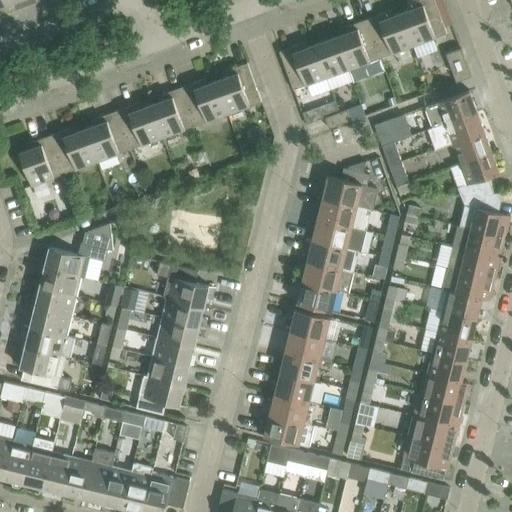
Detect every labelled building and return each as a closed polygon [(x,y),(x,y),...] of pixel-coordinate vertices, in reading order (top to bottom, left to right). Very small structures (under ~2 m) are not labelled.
[(414,45),(447,33),(441,15),(435,0),(417,0),(414,1),(414,2),(411,9),(402,12),(414,45)] [(444,0),(435,0),(441,15),(448,12),(444,0)] [(382,57),(414,45),(402,12),(392,16),(386,13),(386,12),(368,18),(382,57)] [(349,69),(382,57),(368,18),(348,25),(349,26),(346,33),(337,36),(349,69)] [(337,36),(315,44),(327,77),(349,69),(337,36)] [(294,89),(327,77),(315,44),(305,47),(299,44),(299,43),(279,50),(294,89)] [(471,75),(461,48),(446,53),(456,81),(471,75)] [(229,113),(262,101),(248,62),(228,69),(229,70),(226,77),(217,80),(229,113)] [(200,79),(182,86),(196,125),(229,113),(217,80),(207,83),(201,81),(200,79)] [(161,101),(151,104),(163,137),(196,125),(182,86),(163,93),(163,94),(161,101)] [(433,127),(444,123),(477,111),(470,90),(425,106),(433,127)] [(135,103),(116,110),(130,149),(163,137),(151,104),(142,107),(135,104),(135,103)] [(361,104),(348,108),(352,120),(365,115),(361,104)] [(348,108),(325,117),(329,128),(352,120),(348,108)] [(95,124),(85,128),(97,161),(130,149),(116,110),(98,117),(98,118),(95,124)] [(435,149),(452,143),(485,131),(477,111),(444,123),(433,127),(428,128),(435,149)] [(375,124),(382,145),(394,141),(401,138),(393,117),(375,124)] [(70,127),(50,134),(65,173),(97,161),(85,128),(76,131),(70,128),(70,127)] [(452,143),(459,163),(492,151),(485,131),(452,143)] [(68,182),(65,173),(50,134),(32,141),(33,142),(30,148),(20,152),(32,185),(33,185),(36,194),(68,182)] [(382,145),(390,165),(402,161),(394,141),(382,145)] [(500,172),(492,151),(459,163),(449,167),(454,180),(460,194),(494,192),(488,176),(500,172)] [(358,205),(363,184),(368,185),(370,173),(364,172),(366,161),(349,166),(348,168),(344,167),(341,178),(327,175),(327,176),(328,176),(323,197),(358,205)] [(402,161),(390,165),(397,186),(409,181),(402,161)] [(197,168),(189,171),(191,179),(200,176),(197,168)] [(412,189),(409,181),(397,186),(400,194),(412,189)] [(494,193),(494,192),(460,194),(464,206),(476,209),(471,228),(505,237),(511,215),(499,212),(502,200),(499,192),(494,193)] [(358,205),(323,197),(318,218),(367,230),(372,208),(358,205)] [(407,213),(419,216),(421,207),(409,204),(407,212),(407,213)] [(407,213),(405,222),(417,225),(417,224),(419,216),(407,213)] [(392,214),(389,224),(397,226),(400,216),(392,214)] [(318,218),(313,239),(360,250),(361,251),(367,230),(318,218)] [(50,246),(45,267),(85,276),(90,257),(104,260),(106,260),(108,248),(114,249),(110,222),(85,231),(83,242),(81,242),(79,253),(50,246)] [(453,245),(500,257),(501,254),(503,254),(505,249),(502,248),(505,237),(471,228),(458,225),(453,245)] [(313,239),(308,260),(355,271),(360,250),(313,239)] [(400,242),(397,255),(405,257),(408,244),(400,242)] [(384,245),(381,255),(390,258),(392,247),(384,245)] [(499,261),(500,257),(453,245),(447,266),(495,278),(498,266),(500,267),(502,261),(499,261)] [(388,266),(390,258),(381,255),(379,264),(388,266)] [(402,269),(405,257),(397,255),(394,267),(402,269)] [(303,281),(337,289),(350,292),(355,271),(308,260),(303,281)] [(198,270),(160,261),(157,273),(169,276),(167,283),(164,296),(204,305),(209,286),(216,288),(216,287),(196,282),(198,270)] [(492,290),(495,278),(447,266),(442,287),(448,289),(490,299),(491,296),(493,296),(494,291),(492,290)] [(85,277),(85,276),(45,267),(40,286),(76,295),(81,276),(85,277)] [(296,301),(296,302),(331,310),(337,289),(303,281),(298,301),(296,301)] [(108,303),(117,305),(119,295),(123,292),(124,286),(112,283),(111,290),(108,303)] [(386,296),(395,298),(404,301),(406,288),(389,284),(386,296)] [(40,286),(35,306),(72,315),(76,295),(40,286)] [(125,295),(122,306),(131,309),(136,310),(140,290),(127,287),(125,295)] [(373,289),(371,297),(379,299),(382,291),(373,289)] [(448,289),(443,310),(477,318),(482,298),(490,300),(490,299),(448,289)] [(167,297),(163,316),(199,325),(204,305),(164,296),(163,296),(167,297)] [(386,296),(381,317),(390,319),(395,298),(386,296)] [(371,297),(366,319),(374,321),(379,299),(371,297)] [(105,314),(114,316),(117,305),(108,303),(105,314)] [(67,335),(72,315),(35,306),(30,326),(67,335)] [(126,330),(131,309),(122,306),(117,327),(126,330)] [(325,338),(330,316),(294,308),(294,309),(296,309),(291,330),(325,338)] [(472,339),(477,318),(443,310),(437,331),(472,339)] [(158,336),(194,345),(199,325),(163,316),(158,336)] [(390,319),(381,317),(376,338),(385,340),(390,319)] [(97,342),(107,345),(111,325),(101,322),(96,342),(97,342)] [(25,346),(66,356),(72,357),(77,337),(67,335),(30,326),(24,325),(21,337),(27,338),(25,346)] [(364,325),(359,347),(367,349),(373,327),(364,325)] [(117,327),(112,346),(121,348),(126,330),(117,327)] [(427,328),(421,349),(432,352),(466,360),(472,339),(437,331),(427,328)] [(320,359),(325,338),(291,330),(286,351),(320,359)] [(158,336),(153,356),(190,365),(194,345),(158,336)] [(376,338),(371,359),(379,361),(385,363),(387,354),(382,353),(385,340),(376,338)] [(92,362),(102,364),(107,345),(97,342),(92,362)] [(58,388),(70,390),(72,378),(61,375),(66,356),(25,346),(20,366),(24,367),(21,379),(58,388)] [(121,348),(112,346),(110,358),(118,361),(121,348)] [(359,347),(356,357),(365,359),(367,349),(359,347)] [(286,351),(281,372),(314,380),(320,359),(286,351)] [(432,352),(427,373),(469,383),(461,381),(466,360),(432,352)] [(144,375),(185,385),(190,365),(153,356),(148,375),(144,374),(144,375)] [(371,359),(366,380),(374,382),(379,361),(371,359)] [(309,401),(314,380),(281,372),(275,393),(309,401)] [(468,387),(469,383),(427,373),(427,374),(423,373),(418,393),(464,404),(467,392),(469,393),(471,387),(468,387)] [(144,375),(136,407),(163,414),(166,402),(187,407),(187,406),(180,404),(185,385),(144,375)] [(341,378),(339,387),(347,388),(349,380),(341,378)] [(351,378),(349,389),(357,391),(360,380),(351,378)] [(366,380),(363,391),(372,393),(374,382),(366,380)] [(1,396),(22,402),(24,398),(26,386),(4,381),(1,396)] [(26,386),(24,398),(43,402),(46,391),(26,386)] [(349,389),(344,410),(352,412),(357,391),(349,389)] [(46,391),(43,402),(63,407),(64,405),(66,396),(46,391)] [(268,397),(265,412),(312,424),(317,403),(309,401),(275,393),(274,399),(268,397)] [(461,416),(464,404),(418,393),(413,414),(459,425),(460,422),(462,423),(463,417),(461,416)] [(66,396),(64,405),(83,410),(86,401),(66,396)] [(7,399),(5,409),(18,412),(21,402),(7,399)] [(105,405),(86,401),(83,410),(93,413),(93,415),(102,418),(103,416),(105,405)] [(105,405),(103,416),(123,421),(125,410),(105,405)] [(125,410),(123,421),(143,426),(145,415),(125,410)] [(356,422),(364,424),(367,412),(358,410),(356,422)] [(263,435),(309,446),(314,424),(312,424),(265,412),(261,426),(267,428),(265,434),(264,434),(263,435)] [(413,414),(408,435),(454,446),(457,434),(459,435),(460,429),(458,429),(459,425),(413,414)] [(145,415),(143,426),(163,431),(165,420),(145,415)] [(361,437),(364,424),(356,422),(347,455),(362,459),(367,438),(361,437)] [(187,425),(177,423),(173,438),(183,441),(187,425)] [(340,423),(338,430),(347,432),(349,425),(340,423)] [(342,454),(347,432),(338,430),(333,452),(342,454)] [(0,476),(4,477),(14,437),(0,433),(0,476)] [(448,468),(454,446),(408,435),(403,457),(414,460),(411,471),(443,479),(446,467),(448,468)] [(23,482),(24,482),(33,446),(13,441),(14,437),(4,477),(12,479),(11,481),(13,486),(19,487),(22,484),(23,482)] [(33,446),(24,482),(44,487),(52,451),(55,442),(35,437),(33,446)] [(248,437),(246,445),(254,447),(256,439),(248,437)] [(287,465),(288,460),(291,448),(271,443),(267,460),(287,465)] [(103,502),(112,465),(115,453),(95,448),(92,461),(83,497),(103,502)] [(291,448),(288,460),(308,464),(311,453),(291,448)] [(44,487),(63,492),(72,456),(52,451),(44,487)] [(328,469),(330,458),(311,453),(308,464),(328,469)] [(63,492),(83,497),(92,461),(72,456),(63,492)] [(328,469),(327,473),(337,475),(340,460),(330,458),(328,469)] [(132,470),(123,506),(143,511),(153,471),(154,467),(134,462),(132,470)] [(103,502),(123,506),(132,470),(112,465),(103,502)] [(359,465),(356,476),(367,479),(370,467),(359,465)] [(370,467),(367,479),(387,484),(390,472),(370,467)] [(153,471),(143,511),(146,511),(163,511),(166,503),(183,507),(190,480),(153,471)] [(390,472),(387,484),(407,489),(410,477),(390,472)] [(410,477),(407,489),(424,493),(427,481),(410,477)] [(450,487),(427,481),(424,493),(447,498),(450,487)] [(254,511),(258,497),(223,488),(217,511),(254,511)] [(258,497),(254,511),(275,511),(280,494),(260,489),(259,489),(257,497),(258,497)] [(296,511),(300,497),(280,492),(280,494),(275,511),(296,511)] [(317,511),(320,502),(300,497),(296,511),(317,511)]
